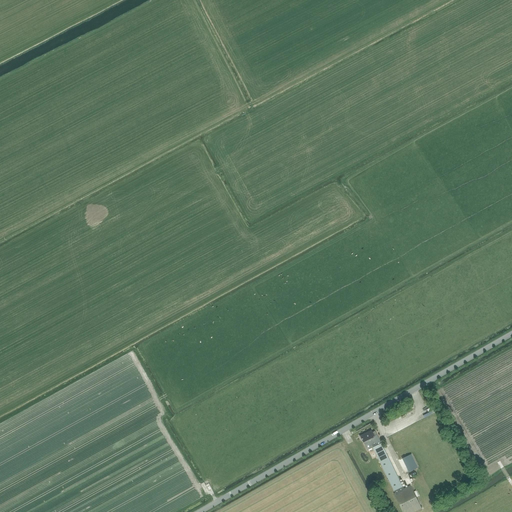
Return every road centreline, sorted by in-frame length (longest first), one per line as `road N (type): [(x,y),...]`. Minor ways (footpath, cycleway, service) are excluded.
road 1 (tertiary): [(200,511),(511,335)]
road 2 (track): [(511,483),(431,381)]
